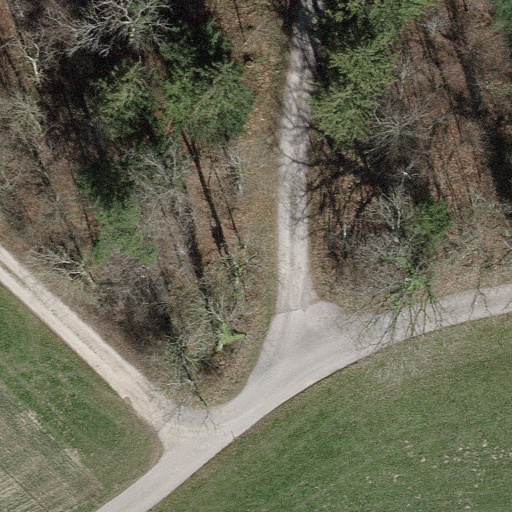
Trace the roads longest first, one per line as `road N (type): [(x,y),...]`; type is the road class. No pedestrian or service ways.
road 1 (track): [(328,0),(293,148),(297,359)]
road 2 (track): [(199,446),(0,257)]
road 3 (track): [(511,290),(390,310),(297,359)]
road 4 (track): [(297,359),(199,446)]
